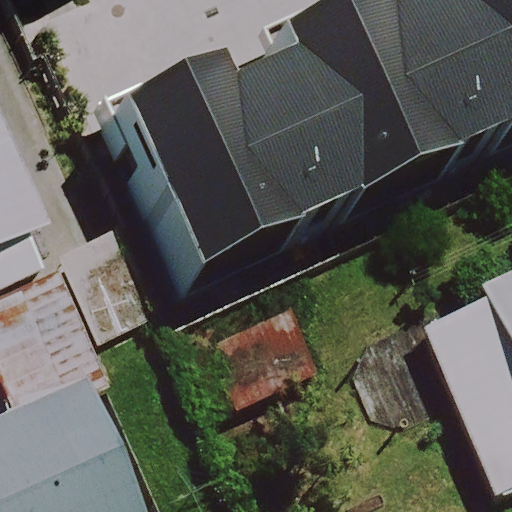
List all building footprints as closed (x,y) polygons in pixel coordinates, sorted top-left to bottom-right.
[(95,47),(71,0),(16,0),(13,2),(48,70),(95,47)] [(89,152),(166,317),(511,156),(511,0),(416,0),(399,8),(410,33),(363,55),(351,30),(251,77),(261,98),(202,126),(192,104),(89,152)] [(0,258),(38,240),(0,159),(0,258)] [(0,408),(8,427),(0,430),(0,511),(126,511),(79,411),(103,399),(50,287),(0,310),(0,408)] [(511,292),(464,315),(511,417),(511,292)]
